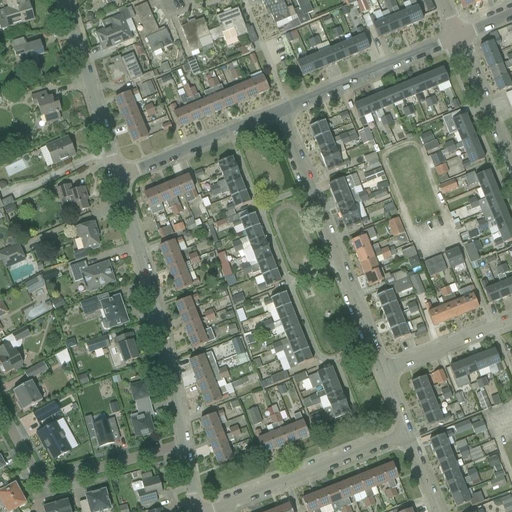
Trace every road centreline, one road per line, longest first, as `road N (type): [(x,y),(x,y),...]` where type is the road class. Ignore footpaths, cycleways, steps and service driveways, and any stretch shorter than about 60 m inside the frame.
road 1 (residential): [(382,370),(280,111)]
road 2 (residential): [(184,444),(118,177)]
road 3 (residential): [(184,444),(53,483),(42,478),(0,399)]
road 4 (residential): [(207,511),(408,433)]
road 5 (residential): [(280,111),(458,37)]
road 6 (residential): [(118,177),(64,0)]
road 7 (residential): [(118,177),(280,111)]
road 8 (residential): [(511,165),(458,37)]
road 9 (residential): [(382,370),(511,323)]
